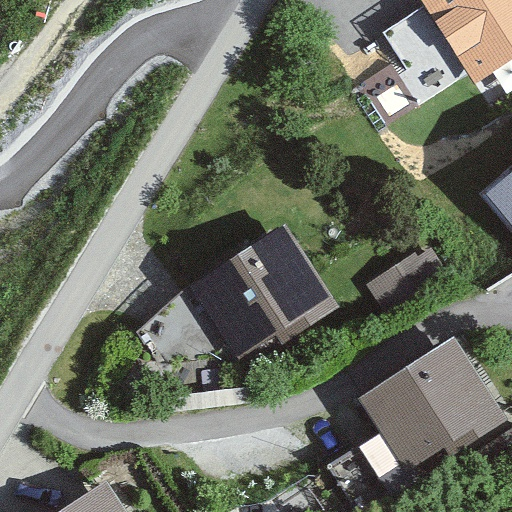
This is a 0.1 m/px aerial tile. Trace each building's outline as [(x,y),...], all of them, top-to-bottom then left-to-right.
[(511,0),(420,0),(475,82),(511,57),(511,0)] [(511,164),(482,188),(511,225),(511,164)] [(333,312),(282,230),(190,288),(236,361),(274,337),(280,345),(333,312)] [(436,288),(416,255),(365,286),(385,319),(436,288)] [(501,414),(460,345),(361,403),(402,472),(501,414)] [(125,511),(108,486),(69,511),(125,511)]
